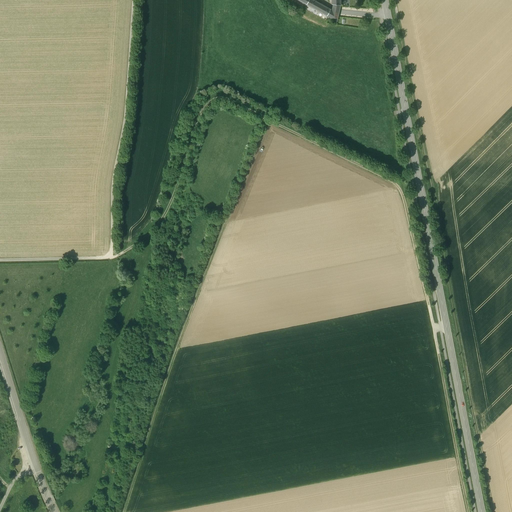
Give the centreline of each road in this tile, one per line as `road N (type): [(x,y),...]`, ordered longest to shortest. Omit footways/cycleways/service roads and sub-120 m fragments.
road 1 (track): [(492,511),(394,0)]
road 2 (tertiary): [(482,511),(385,0)]
road 3 (track): [(468,511),(400,192),(267,119)]
road 4 (track): [(124,511),(170,364),(267,119)]
road 5 (track): [(132,0),(111,256)]
road 6 (track): [(267,119),(219,97),(204,106),(161,219),(111,256)]
road 7 (tertiary): [(54,511),(0,350)]
